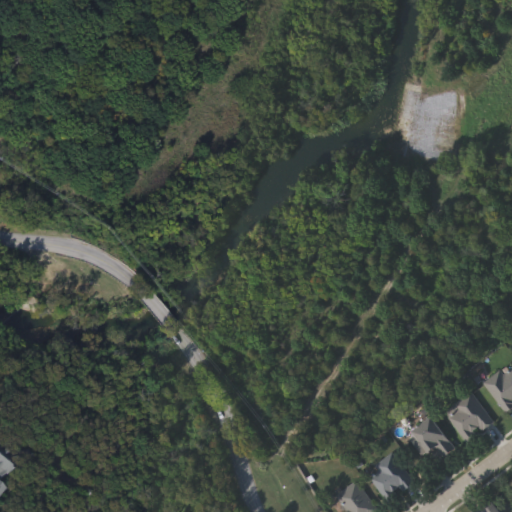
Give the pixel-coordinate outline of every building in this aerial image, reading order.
[(511,365),(511,366),(511,409),(507,413),(485,384),(511,365)] [(495,423),(468,443),(446,413),(473,393),(495,423)] [(438,449),(425,458),(409,435),(434,417),(457,449),(444,458),(438,449)] [(0,440),(22,458),(3,482),(8,486),(0,495),(0,440)] [(416,483),(403,492),(399,486),(386,496),(368,472),(393,453),(416,483)] [(348,511),(339,493),(360,481),(377,511),(348,511)] [(502,511),(478,511),(496,501),(502,511)]
